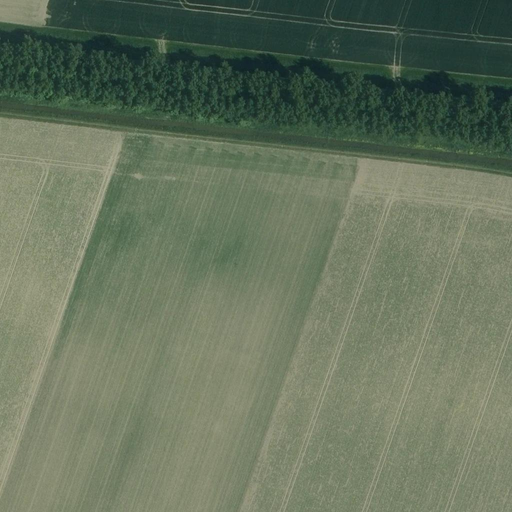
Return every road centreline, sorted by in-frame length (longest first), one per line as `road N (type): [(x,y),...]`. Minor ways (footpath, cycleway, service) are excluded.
road 1 (track): [(511,173),(0,113)]
road 2 (track): [(511,106),(0,47)]
road 3 (track): [(0,91),(511,149)]
road 4 (track): [(0,25),(396,71),(394,93)]
